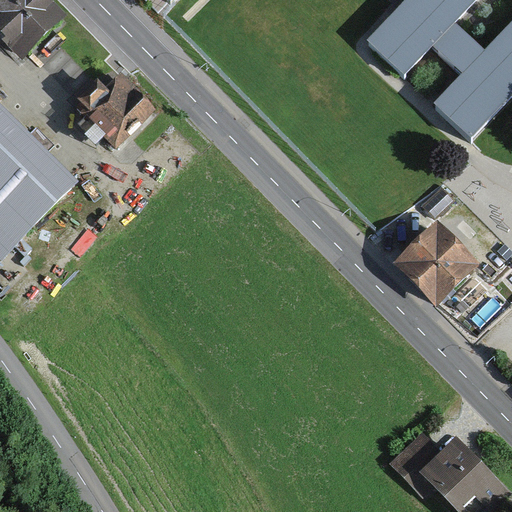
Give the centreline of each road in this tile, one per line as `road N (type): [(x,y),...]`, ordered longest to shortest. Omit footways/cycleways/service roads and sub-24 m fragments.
road 1 (primary): [(97,0),(511,423)]
road 2 (tertiary): [(0,358),(102,511)]
